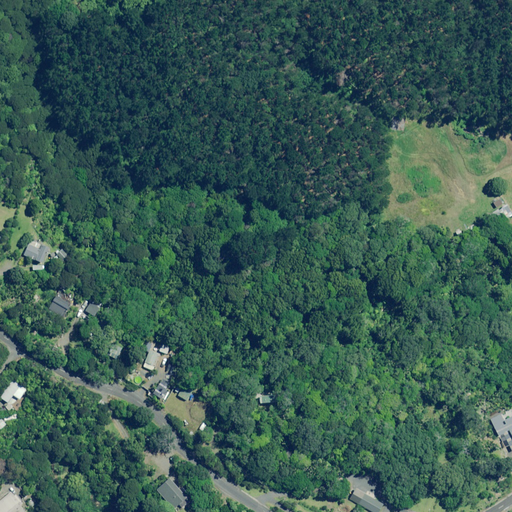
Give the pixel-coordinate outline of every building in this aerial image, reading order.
[(502,203),(499,199),(493,202),(497,207),(502,203)] [(511,214),(507,205),(501,208),(506,218),(511,214)] [(48,247),(31,239),(23,255),(41,264),(48,247)] [(67,256),(62,249),(56,254),(61,261),(67,256)] [(70,304),(56,296),(48,309),(62,317),(70,304)] [(101,304),(92,299),(84,313),(92,318),(101,304)] [(144,339),(141,344),(135,357),(152,366),(159,354),(149,349),(152,343),(144,339)] [(25,390),(10,380),(0,395),(0,397),(7,403),(12,395),(19,399),(25,390)] [(191,393),(181,388),(178,396),(187,400),(191,393)] [(263,394),(263,402),(275,402),(275,394),(263,394)] [(509,449),(511,447),(511,413),(510,410),(499,416),(496,409),(484,415),(493,434),(500,431),(509,449)] [(189,501),(169,479),(156,490),(173,509),(179,504),(181,508),(189,501)] [(379,498),(360,489),(354,500),(373,510),(379,498)] [(10,492),(0,500),(0,511),(11,511),(22,504),(15,495),(13,496),(10,492)]
